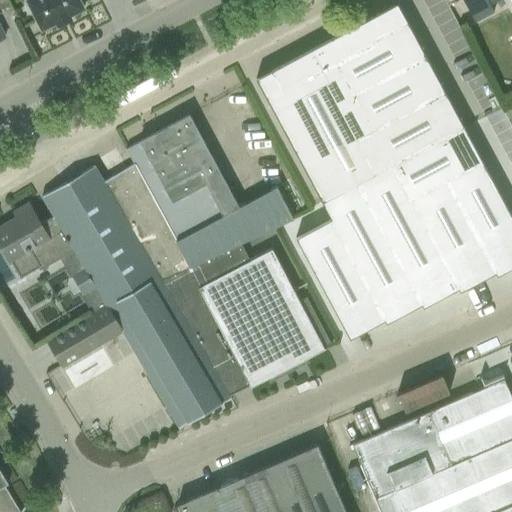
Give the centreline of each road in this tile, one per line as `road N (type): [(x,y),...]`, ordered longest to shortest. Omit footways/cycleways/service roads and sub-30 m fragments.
road 1 (unclassified): [(82,497),(511,316)]
road 2 (residential): [(43,157),(333,0)]
road 3 (secondary): [(12,100),(201,0)]
road 4 (tertiary): [(82,497),(0,346)]
